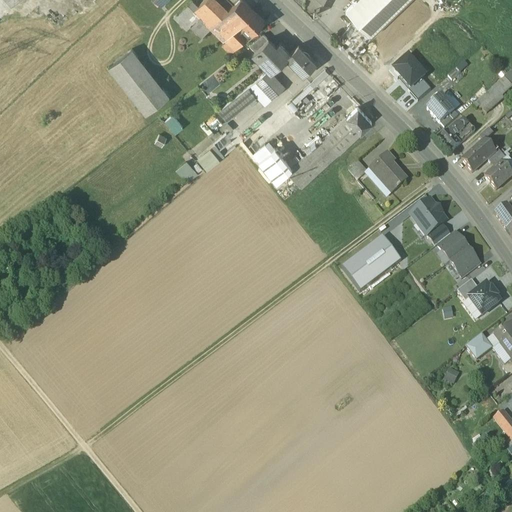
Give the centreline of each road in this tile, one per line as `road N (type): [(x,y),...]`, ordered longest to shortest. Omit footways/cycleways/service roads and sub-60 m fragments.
road 1 (track): [(452,166),(93,450),(0,504)]
road 2 (tertiary): [(482,215),(430,153),(269,0)]
road 3 (track): [(0,337),(141,511)]
road 4 (track): [(119,0),(69,48),(28,1)]
